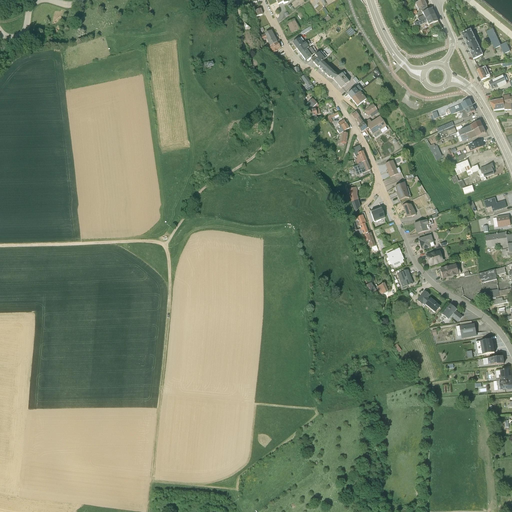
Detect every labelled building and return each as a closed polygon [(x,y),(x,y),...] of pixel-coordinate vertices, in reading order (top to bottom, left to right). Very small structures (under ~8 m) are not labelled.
[(257,6),(255,0),(254,0),(246,2),(249,8),(257,6)] [(425,0),(418,0),(416,1),(419,9),(422,8),(428,5),(425,0)] [(434,13),(432,6),(429,8),(423,10),(424,13),(418,16),(420,19),(434,13)] [(262,16),(260,10),(254,12),(253,9),(248,10),(251,22),(256,21),(256,20),(259,19),(258,17),(262,16)] [(307,18),(299,9),(295,12),(297,15),(296,15),(301,22),(307,18)] [(440,25),(434,13),(420,19),(414,21),(416,25),(427,20),(432,29),(440,25)] [(294,20),(287,24),(291,34),(299,29),(297,24),(296,25),(294,20)] [(305,24),(299,28),(301,32),(308,27),(307,26),(305,24)] [(308,27),(301,32),(303,35),(312,29),(310,26),(308,27)] [(486,29),(493,47),(499,44),(500,43),(492,26),(486,29)] [(461,32),(473,58),(482,53),(470,28),(461,32)] [(276,43),(271,32),(265,35),(259,37),(263,47),(265,45),(264,42),(266,41),(269,48),(276,43)] [(301,38),(292,44),(296,50),(304,44),(301,38)] [(304,44),(296,50),(299,54),(306,50),(308,48),(307,47),(309,45),(308,43),(309,42),(308,41),(304,44)] [(499,44),(503,52),(509,49),(505,41),(500,43),(499,44)] [(276,43),(269,48),(268,48),(272,55),(277,52),(277,51),(280,49),(276,43)] [(306,50),(299,54),(305,61),(314,54),(310,48),(306,51),(306,50)] [(317,60),(313,63),(316,67),(323,61),(326,59),(324,57),(327,56),(323,52),(321,54),(320,52),(314,57),(317,60)] [(323,61),(316,67),(322,73),(328,66),(323,61)] [(476,69),(481,79),(490,74),(485,65),(476,69)] [(328,66),(322,73),(328,79),(333,72),(328,66)] [(297,69),(291,70),(292,76),(299,75),(300,78),(304,75),(303,74),(300,75),(300,74),(299,74),(297,69)] [(207,70),(201,72),(203,79),(210,76),(209,75),(212,74),(211,70),(208,71),(207,70)] [(333,72),(328,79),(330,79),(331,79),(333,81),(338,77),(333,72)] [(338,77),(333,81),(337,85),(345,78),(344,76),(345,75),(343,73),(338,77)] [(498,86),(506,82),(505,79),(507,78),(504,74),(503,75),(502,75),(489,81),(492,87),(497,84),(498,86)] [(304,77),(298,81),(305,91),(311,86),(304,77)] [(345,78),(337,85),(340,90),(343,87),(344,88),(346,86),(345,85),(349,83),(345,78)] [(351,100),(359,92),(361,91),(358,86),(347,95),(348,97),(350,99),(351,100)] [(359,92),(351,100),(357,107),(366,100),(359,92)] [(502,97),(489,100),(493,109),(504,107),(503,103),(511,101),(511,94),(509,95),(509,93),(502,94),(502,97)] [(463,108),(472,104),(469,98),(450,105),(449,103),(445,105),(446,108),(445,109),(446,112),(444,113),(445,116),(459,110),(463,108)] [(305,107),(306,114),(316,110),(318,108),(311,101),(305,107)] [(474,109),(472,104),(463,108),(459,110),(462,118),(472,114),(471,111),(474,109)] [(373,105),(364,112),(367,116),(376,110),(373,105)] [(318,110),(316,110),(306,114),(307,120),(320,116),(318,110)] [(355,113),(351,116),(354,121),(355,120),(360,127),(357,128),(361,133),(364,131),(366,130),(363,125),(355,113)] [(337,114),(327,118),(330,124),(332,123),(330,120),(334,118),(335,120),(338,118),(337,116),(338,116),(337,114)] [(368,121),(363,125),(366,130),(364,131),(366,134),(367,134),(366,132),(369,131),(372,136),(379,131),(382,134),(387,131),(385,128),(379,118),(370,124),(368,121)] [(479,119),(469,124),(472,129),(482,125),(479,119)] [(451,120),(436,127),(437,130),(453,124),(451,120)] [(339,130),(336,132),(339,136),(340,135),(348,130),(343,121),(337,125),(339,128),(338,129),(339,130)] [(472,129),(469,124),(458,129),(460,134),(472,129)] [(456,130),(453,125),(438,132),(440,137),(445,136),(443,133),(445,132),(446,134),(447,133),(448,134),(456,131),(456,130)] [(485,131),(482,125),(472,129),(460,134),(457,135),(459,140),(461,139),(462,140),(485,131)] [(345,145),(347,136),(340,135),(339,136),(338,136),(336,147),(342,148),(342,145),(345,145)] [(481,139),(464,145),(466,151),(483,145),(481,139)] [(429,147),(435,158),(441,154),(442,154),(442,153),(441,153),(436,144),(434,145),(429,147)] [(366,162),(362,153),(361,153),(358,148),(352,150),(356,161),(354,162),(356,166),(366,162)] [(476,151),(475,148),(457,155),(458,157),(466,154),(476,151)] [(456,171),(470,166),(466,156),(452,162),(456,171)] [(482,178),(486,177),(485,176),(484,174),(493,171),(491,166),(493,166),(491,161),(479,166),(479,167),(478,167),(479,168),(477,168),(481,178),(482,178)] [(366,162),(356,166),(355,167),(360,180),(368,176),(371,175),(366,162)] [(392,162),(385,165),(387,170),(388,173),(388,174),(390,178),(400,173),(398,169),(395,170),(392,162)] [(453,181),(456,179),(460,186),(464,184),(461,177),(468,174),(468,172),(472,171),(471,170),(477,168),(479,168),(478,167),(476,162),(472,164),(470,166),(456,171),(450,174),(453,181)] [(371,178),(371,175),(368,176),(368,178),(361,181),(363,184),(371,180),(371,178)] [(348,186),(349,191),(354,189),(360,187),(358,183),(360,183),(360,182),(348,186)] [(404,183),(394,187),(396,192),(398,195),(397,195),(399,200),(412,194),(408,186),(406,187),(404,183)] [(471,183),(461,186),(463,191),(473,188),(471,183)] [(355,190),(354,189),(349,191),(348,191),(351,201),(355,211),(359,207),(358,206),(360,205),(355,190)] [(492,209),(506,205),(504,198),(495,201),(494,195),(483,198),(485,205),(490,204),(492,209)] [(370,211),(381,208),(380,206),(379,203),(382,202),(378,197),(369,208),(370,211)] [(411,202),(402,206),(407,217),(416,212),(411,202)] [(381,208),(370,211),(374,222),(385,218),(382,210),(381,208)] [(364,223),(368,232),(371,231),(365,216),(364,216),(362,213),(364,213),(364,212),(361,213),(362,215),(363,219),(364,218),(366,222),(364,223)] [(510,223),(508,212),(495,214),(497,225),(510,223)] [(363,219),(362,215),(359,216),(356,219),(356,220),(351,222),(353,231),(355,230),(355,229),(356,229),(355,226),(359,224),(360,223),(360,224),(359,225),(360,228),(358,229),(360,235),(363,234),(366,233),(368,232),(364,223),(366,222),(364,218),(363,219)] [(427,218),(414,222),(417,232),(428,229),(426,224),(428,223),(427,218)] [(505,230),(484,233),(486,246),(501,243),(502,248),(501,248),(502,255),(504,255),(505,255),(509,254),(511,253),(511,240),(511,232),(509,232),(505,233),(505,230)] [(366,234),(366,233),(363,234),(364,237),(362,238),(364,244),(366,243),(367,245),(370,245),(370,247),(372,247),(373,250),(378,249),(376,245),(375,245),(371,232),(366,234)] [(432,233),(419,237),(422,248),(424,247),(435,244),(432,233)] [(387,254),(384,256),(385,258),(388,256),(390,260),(391,260),(392,263),(402,259),(401,255),(400,255),(397,250),(398,250),(397,249),(387,254)] [(443,261),(440,249),(426,253),(430,265),(443,261)] [(458,273),(455,262),(440,267),(443,278),(458,273)] [(477,272),(480,281),(495,277),(495,273),(506,270),(505,265),(477,272)] [(398,273),(397,274),(403,287),(413,282),(408,269),(398,273)] [(371,281),(366,285),(370,291),(371,293),(376,289),(371,281)] [(388,291),(384,282),(377,286),(382,296),(384,295),(385,298),(390,296),(387,291),(388,291)] [(498,294),(511,292),(510,286),(498,289),(498,287),(491,288),(486,288),(483,289),(486,297),(498,295),(498,294)] [(422,304),(423,303),(425,304),(430,297),(428,296),(430,294),(425,289),(417,299),(422,304)] [(430,297),(425,304),(435,312),(440,306),(437,303),(437,302),(430,297)] [(450,303),(442,313),(448,319),(451,315),(455,310),(456,308),(450,303)] [(462,315),(455,310),(451,315),(457,321),(462,315)] [(460,325),(459,325),(459,326),(460,334),(461,338),(476,335),(474,322),(471,323),(460,325)] [(396,344),(393,347),(398,353),(401,350),(396,344)] [(503,355),(487,356),(488,364),(504,363),(503,355)] [(496,377),(496,379),(500,380),(511,378),(510,374),(508,374),(508,368),(499,369),(500,374),(498,374),(498,377),(496,377)] [(496,379),(493,380),(494,389),(511,388),(511,386),(511,380),(511,378),(500,380),(496,379)]
